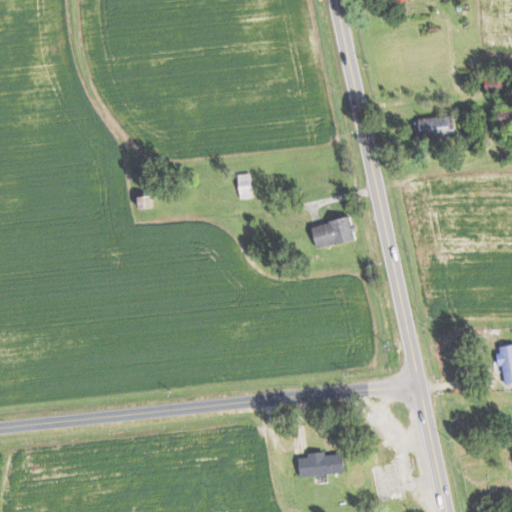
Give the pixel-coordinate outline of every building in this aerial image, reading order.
[(489,90),(507,90),(508,79),(489,78),(489,90)] [(458,137),(458,116),(422,117),(423,138),(458,137)] [(242,198),(256,198),(255,173),(241,174),(242,198)] [(156,194),(142,196),(143,208),(157,207),(156,194)] [(315,225),(320,248),(360,240),(355,217),(315,225)] [(511,344),(500,346),(502,365),(506,365),(507,383),(511,382),(511,344)] [(304,476),(349,472),(347,453),(329,455),(328,452),(311,453),(312,457),(302,458),(304,476)]
